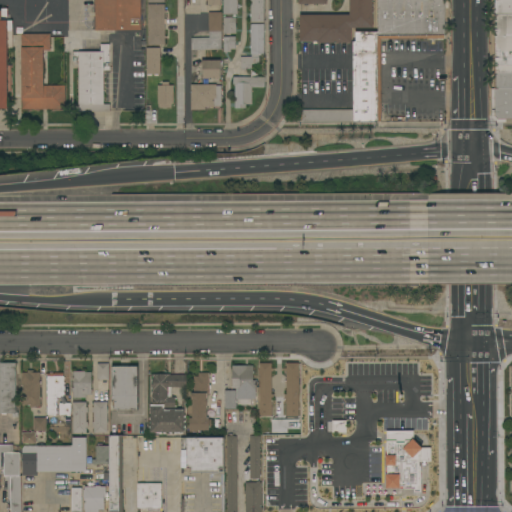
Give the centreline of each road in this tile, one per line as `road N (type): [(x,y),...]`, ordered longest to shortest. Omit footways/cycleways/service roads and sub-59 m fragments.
road 1 (motorway): [(0,261),(425,259)]
road 2 (motorway): [(424,217),(0,219)]
road 3 (residential): [(0,141),(220,142),(265,127),(281,86),(281,0)]
road 4 (residential): [(0,344),(319,349)]
road 5 (motorway): [(111,299),(296,300),(409,331)]
road 6 (motorway): [(471,149),(173,172)]
road 7 (secondary): [(471,149),(472,340)]
road 8 (motorway): [(173,172),(0,188)]
